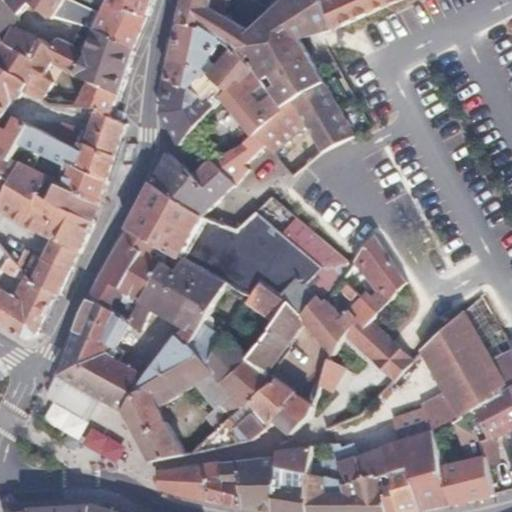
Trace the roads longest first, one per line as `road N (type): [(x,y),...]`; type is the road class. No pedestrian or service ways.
road 1 (tertiary): [(167,0),(151,67),(154,144),(35,370)]
road 2 (tertiary): [(0,488),(83,488),(175,511)]
